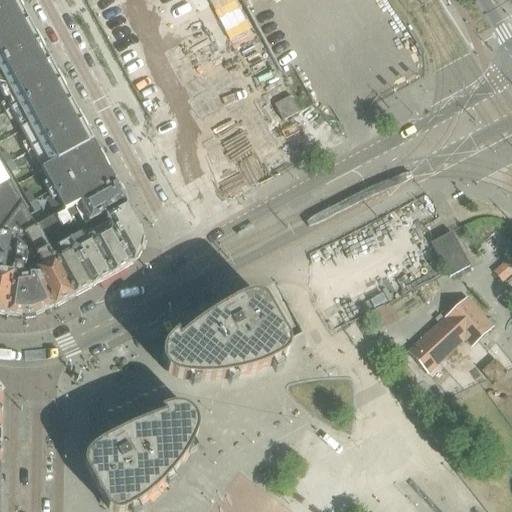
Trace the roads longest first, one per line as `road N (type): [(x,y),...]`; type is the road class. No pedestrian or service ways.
road 1 (residential): [(511,78),(185,252)]
road 2 (residential): [(201,283),(511,119)]
road 3 (residential): [(185,252),(43,0)]
road 4 (residential): [(42,350),(39,511)]
